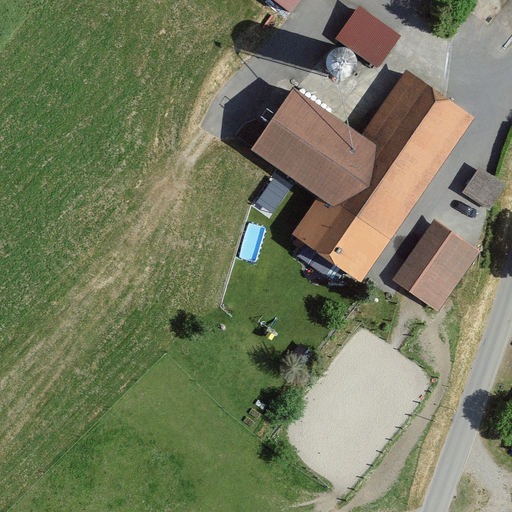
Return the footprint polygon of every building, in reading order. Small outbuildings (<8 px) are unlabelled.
[(306,0),(273,0),(294,16),(306,0)] [(379,65),(402,28),(357,0),(334,37),(379,65)] [(369,130),(299,82),(258,142),(330,191),(304,229),(375,278),(489,112),(416,62),(369,130)] [(511,179),(483,163),(470,186),(497,202),(511,179)] [(487,247),(438,215),(399,273),(448,305),(487,247)]
